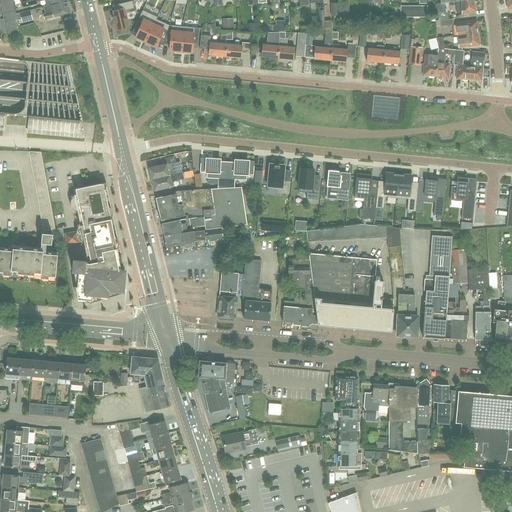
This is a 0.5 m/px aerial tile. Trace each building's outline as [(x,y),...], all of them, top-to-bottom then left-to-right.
[(5,34),(19,35),(16,21),(15,15),(12,0),(0,0),(0,2),(3,19),(6,19),(5,31),(5,34)] [(473,0),(472,0),(460,1),(462,14),(475,12),(473,0)] [(134,8),(132,1),(113,6),(114,11),(115,15),(112,16),(116,31),(117,34),(127,32),(126,28),(129,27),(125,11),(134,8)] [(67,2),(47,6),(44,7),(45,14),(43,14),(44,19),(69,13),(67,2)] [(338,17),(338,21),(350,20),(349,2),(338,3),(339,17),(338,17)] [(338,3),(330,3),(331,17),(338,17),(339,17),(338,3)] [(400,17),(401,18),(427,17),(427,6),(400,6),(400,17)] [(15,15),(16,21),(21,20),(22,23),(32,20),(30,10),(19,13),(19,14),(15,15)] [(324,24),(323,10),(317,11),(318,32),(331,31),(331,24),(324,24)] [(157,18),(142,11),(134,28),(139,30),(136,36),(135,38),(145,43),(156,20),(157,18)] [(448,11),(437,12),(438,21),(449,19),(448,11)] [(453,19),(449,19),(438,21),(435,21),(436,27),(454,25),(453,19)] [(169,26),(156,20),(145,43),(156,47),(157,44),(159,39),(165,42),(169,26)] [(457,35),(478,33),(476,21),(471,22),(471,20),(463,21),(463,23),(456,24),(457,35)] [(183,27),(169,26),(165,42),(171,42),(170,45),(170,51),(181,52),(183,27)] [(199,29),(183,27),(181,52),(192,53),(192,47),(193,46),(198,46),(199,29)] [(278,46),(279,46),(279,39),(279,32),(279,33),(268,33),(266,45),(262,44),(261,56),(277,58),(278,46)] [(313,58),(329,60),(330,48),(331,41),(331,39),(331,32),(325,32),(325,39),(324,39),(324,47),(314,46),(313,58)] [(478,33),(457,35),(456,35),(458,49),(466,48),(466,47),(479,45),(478,33)] [(365,47),(366,35),(359,34),(358,46),(365,47)] [(201,35),(200,49),(209,50),(208,55),(224,56),(225,44),(210,43),(211,36),(201,35)] [(410,49),(411,39),(409,39),(409,36),(401,35),(400,49),(408,50),(409,49),(410,49)] [(411,39),(410,49),(408,64),(420,66),(422,48),(415,47),(416,40),(411,39)] [(225,44),(224,56),(241,58),(241,54),(242,46),(225,44)] [(329,60),(345,61),(346,58),(354,58),(355,46),(347,45),(346,49),(339,48),(339,45),(331,44),(331,48),(330,48),(329,60)] [(277,58),(293,59),(294,47),(279,46),(278,46),(277,58)] [(383,50),(383,46),(376,46),(376,50),(367,49),(366,61),(382,63),(383,50)] [(383,50),(382,63),(398,64),(399,52),(383,50),(384,47),(383,46),(383,50)] [(444,53),(454,54),(455,50),(443,49),(438,48),(437,52),(435,76),(448,77),(449,64),(443,63),(444,53)] [(470,66),(462,65),(463,51),(455,50),(454,54),(453,65),(457,65),(456,78),(468,80),(470,66)] [(435,76),(437,52),(431,52),(430,55),(424,54),(422,75),(435,76)] [(470,66),(468,80),(481,81),(482,68),(482,67),(482,62),(484,62),(484,53),(472,52),(470,66)] [(84,126),(25,120),(24,134),(87,140),(84,126)] [(174,157),(165,159),(166,164),(167,165),(175,163),(176,163),(174,157)] [(207,178),(218,179),(218,189),(226,188),(227,167),(220,166),(220,162),(220,160),(201,159),(200,172),(207,172),(207,178)] [(227,167),(226,188),(234,188),(235,180),(246,180),(247,175),(254,175),(254,161),(235,160),(235,162),(235,167),(227,167)] [(166,164),(149,168),(151,179),(169,175),(168,171),(176,169),(175,163),(167,165),(166,164)] [(270,164),(268,186),(277,187),(277,193),(288,194),(290,181),(283,180),(284,166),(270,164)] [(301,168),(298,192),(307,193),(306,199),(318,200),(319,184),(312,183),(314,170),(301,168)] [(327,187),(327,192),(340,193),(339,200),(348,201),(350,176),(341,175),(341,172),(339,172),(339,171),(328,170),(327,187)] [(169,175),(151,179),(154,190),(171,186),(170,181),(176,179),(177,181),(184,179),(183,173),(182,172),(169,175)] [(201,174),(194,175),(196,190),(202,190),(201,174)] [(372,180),(372,175),(357,174),(354,198),(364,199),(363,209),(360,209),(359,218),(374,220),(375,208),(377,191),(371,190),(372,180)] [(396,198),(399,175),(386,174),(385,188),(377,187),(377,191),(375,208),(384,209),(385,197),(396,198)] [(396,198),(408,199),(407,211),(415,212),(416,201),(417,191),(410,190),(411,176),(399,175),(396,198)] [(475,192),(468,192),(469,178),(458,177),(457,187),(451,186),(450,200),(463,201),(461,218),(473,220),(475,192)] [(447,180),(433,178),(432,180),(425,180),(424,195),(435,196),(433,215),(443,216),(447,180)] [(121,270),(119,258),(122,257),(106,183),(76,189),(91,260),(85,262),(74,261),(73,271),(78,299),(92,301),(123,291),(125,271),(121,270)] [(223,215),(245,213),(241,188),(211,189),(202,190),(196,190),(180,191),(175,192),(175,194),(156,198),(161,220),(165,219),(165,220),(166,223),(179,220),(179,221),(180,221),(195,218),(223,215)] [(223,215),(224,228),(247,225),(245,213),(223,215)] [(224,228),(223,215),(195,218),(180,221),(179,221),(179,220),(166,223),(161,224),(163,231),(164,235),(182,232),(182,233),(193,231),(221,228),(224,228)] [(284,233),(285,222),(277,222),(276,232),(284,233)] [(53,223),(42,225),(43,231),(55,229),(53,223)] [(367,239),(365,225),(362,224),(359,225),(360,239),(367,239)] [(354,240),(360,239),(359,225),(352,226),(354,240)] [(374,239),(372,226),(365,225),(367,239),(374,239)] [(340,241),(347,240),(346,226),(339,227),(340,241)] [(347,240),(354,240),(352,226),(346,226),(347,240)] [(380,238),(379,226),(372,226),(374,239),(380,238)] [(334,241),(340,241),(339,227),(332,228),(334,241)] [(386,227),(387,238),(388,248),(401,246),(399,228),(386,227)] [(182,232),(164,235),(164,236),(165,241),(166,247),(167,247),(191,244),(195,243),(196,244),(223,239),(221,228),(193,231),(182,233),(182,232)] [(51,245),(52,234),(41,233),(40,244),(51,245)] [(68,244),(78,243),(76,233),(67,235),(68,244)] [(444,338),(447,302),(447,296),(449,279),(449,276),(451,253),(451,250),(452,237),(432,235),(429,275),(435,276),(434,279),(424,279),(423,290),(426,290),(422,336),(444,338)] [(42,254),(43,251),(12,248),(12,251),(0,250),(0,277),(2,278),(3,275),(17,277),(17,274),(33,275),(33,278),(48,279),(48,281),(55,281),(57,255),(42,254)] [(447,296),(457,297),(458,284),(468,283),(465,249),(451,250),(451,253),(452,280),(449,279),(447,296)] [(392,299),(381,298),(382,281),(380,281),(380,272),(375,271),(376,259),(309,253),(309,259),(311,275),(317,325),(390,331),(392,299)] [(269,321),(272,290),(259,289),(261,261),(245,259),(242,297),(245,297),(243,319),(269,321)] [(288,275),(291,275),(291,289),(305,289),(306,289),(305,275),(311,275),(309,259),(298,260),(289,260),(289,266),(288,266),(288,275)] [(490,322),(490,299),(489,289),(489,288),(488,275),(487,270),(473,271),(473,270),(468,270),(469,290),(483,289),(483,301),(479,301),(479,306),(474,306),(475,340),(490,340),(490,322)] [(235,318),(236,298),(238,275),(221,273),(217,316),(235,318)] [(489,289),(490,299),(498,299),(498,288),(495,289),(494,283),(493,274),(488,275),(489,288),(489,289)] [(310,324),(317,325),(311,275),(305,275),(306,289),(305,289),(305,294),(304,294),(304,298),(300,297),(299,308),(300,308),(300,312),(299,326),(310,327),(310,324)] [(511,275),(502,276),(504,301),(511,301),(511,275)] [(406,336),(407,295),(398,295),(397,336),(406,336)] [(407,295),(406,336),(416,337),(417,316),(410,316),(410,313),(414,313),(414,295),(407,295)] [(299,308),(300,297),(294,297),(294,302),(284,301),(282,322),(292,323),(292,325),(299,326),(300,312),(300,308),(299,308)] [(447,302),(444,338),(466,339),(467,339),(468,333),(466,333),(467,315),(466,301),(460,300),(460,308),(455,308),(456,303),(447,302)] [(505,310),(505,302),(498,301),(497,309),(493,309),(492,322),(496,322),(494,341),(504,342),(507,310),(505,310)] [(18,380),(20,360),(7,358),(5,375),(6,375),(6,379),(18,380)] [(143,375),(145,359),(132,358),(130,375),(134,375),(133,383),(138,383),(139,377),(143,375)] [(149,374),(160,371),(158,359),(145,359),(143,375),(144,375),(145,378),(149,376),(149,374)] [(32,377),(33,361),(20,360),(18,380),(31,381),(32,377)] [(45,378),(46,362),(33,361),(32,377),(45,378)] [(234,379),(235,365),(200,361),(198,377),(201,378),(209,413),(230,408),(224,382),(233,383),(234,379)] [(58,383),(59,363),(46,362),(45,378),(45,382),(57,383),(58,383)] [(70,385),(72,364),(59,363),(58,383),(70,385)] [(72,364),(70,385),(84,386),(84,382),(83,382),(85,366),(72,364)] [(145,379),(161,376),(160,371),(149,374),(149,376),(145,378),(145,379)] [(153,387),(163,384),(161,376),(145,379),(147,387),(149,396),(155,395),(153,387)] [(349,386),(349,378),(337,377),(335,400),(344,400),(344,406),(345,399),(347,399),(348,386),(349,386)] [(354,405),(356,405),(357,378),(349,378),(349,386),(348,386),(347,399),(345,399),(344,406),(344,409),(344,410),(354,410),(354,405)] [(103,396),(103,382),(93,382),(93,396),(103,396)] [(388,401),(386,401),(388,385),(384,385),(381,382),(378,385),(371,384),(370,393),(365,393),(364,407),(365,409),(364,421),(375,421),(375,420),(378,417),(379,407),(389,407),(388,401)] [(149,396),(147,387),(140,389),(142,401),(145,412),(169,407),(163,384),(153,387),(155,395),(149,396)] [(433,421),(436,421),(436,422),(449,423),(449,422),(455,423),(457,403),(456,403),(450,403),(451,394),(448,394),(449,386),(434,385),(433,402),(437,403),(437,409),(433,409),(433,421)] [(388,401),(389,407),(388,421),(389,450),(417,454),(417,442),(403,442),(403,422),(410,421),(410,406),(416,406),(416,404),(419,404),(419,388),(416,388),(398,386),(398,388),(388,389),(388,401)] [(416,406),(417,442),(417,454),(430,454),(430,440),(427,440),(429,388),(419,388),(419,404),(416,404),(416,406)] [(456,403),(457,403),(455,423),(455,424),(461,424),(459,443),(465,443),(463,467),(511,471),(511,395),(457,391),(456,403)] [(241,396),(240,393),(236,394),(234,394),(240,420),(245,419),(241,396)] [(360,410),(356,405),(354,405),(354,410),(344,410),(344,409),(338,409),(338,421),(359,422),(360,410)] [(151,438),(167,433),(164,421),(149,425),(148,422),(142,424),(141,420),(127,422),(128,426),(129,430),(130,431),(139,429),(141,434),(149,432),(151,437),(151,438)] [(359,434),(359,422),(338,421),(339,432),(353,431),(353,434),(359,434)] [(6,442),(28,444),(29,428),(17,427),(17,431),(7,430),(6,442)] [(120,439),(131,436),(130,431),(129,430),(119,433),(120,439)] [(226,453),(246,449),(245,440),(251,439),(249,431),(222,437),(226,453)] [(359,445),(359,434),(353,434),(353,431),(339,432),(339,441),(353,441),(353,445),(359,445)] [(154,449),(171,445),(167,433),(151,438),(151,437),(147,438),(150,450),(152,449),(154,449)] [(63,437),(51,436),(50,446),(52,446),(62,447),(63,437)] [(122,444),(132,441),(131,436),(120,439),(122,444)] [(288,447),(301,444),(299,436),(286,439),(288,447)] [(92,447),(102,444),(100,439),(90,442),(92,447)] [(123,449),(133,446),(132,441),(122,444),(123,449)] [(359,450),(359,445),(353,445),(353,441),(339,441),(339,453),(352,453),(352,454),(361,454),(361,450),(359,450)] [(28,444),(6,442),(5,454),(21,456),(28,456),(29,444),(28,444)] [(82,450),(92,447),(90,442),(80,445),(82,450)] [(93,452),(103,449),(102,444),(92,447),(93,452)] [(149,463),(174,456),(171,445),(154,449),(152,449),(154,454),(156,454),(157,460),(149,463)] [(135,451),(134,447),(133,446),(123,449),(125,454),(135,451)] [(83,455),(93,452),(92,447),(82,450),(83,455)] [(95,458),(105,455),(103,449),(93,452),(95,458)] [(85,460),(95,458),(93,452),(83,455),(85,460)] [(145,460),(142,452),(136,454),(137,459),(138,462),(145,460)] [(361,466),(361,454),(352,454),(352,453),(339,453),(339,466),(339,469),(361,470),(361,466)] [(20,468),(29,468),(29,462),(35,463),(36,457),(28,456),(21,456),(5,454),(3,467),(20,468)] [(96,463),(106,460),(105,455),(95,458),(96,463)] [(161,472),(177,468),(174,456),(149,463),(151,468),(159,466),(161,472)] [(86,466),(96,463),(95,458),(85,460),(86,466)] [(70,461),(61,460),(59,475),(69,476),(70,461)] [(98,468),(108,465),(106,460),(96,463),(98,468)] [(88,471),(98,468),(96,463),(86,466),(88,471)] [(99,473),(109,470),(108,465),(98,468),(99,473)] [(89,476),(99,473),(98,468),(88,471),(89,476)] [(177,468),(161,472),(164,485),(180,480),(177,468)] [(101,478),(111,476),(109,470),(99,473),(101,478)] [(368,480),(366,472),(357,474),(359,482),(368,480)] [(2,487),(19,488),(19,483),(29,484),(30,483),(36,483),(36,481),(42,481),(43,475),(30,473),(29,478),(20,477),(20,476),(3,475),(2,487)] [(91,481),(101,478),(99,473),(89,476),(91,481)] [(134,487),(144,484),(142,478),(141,474),(131,477),(134,487)] [(75,477),(64,476),(63,491),(74,492),(75,477)] [(102,484),(112,481),(111,476),(101,478),(102,484)] [(149,484),(146,476),(142,478),(144,484),(146,490),(155,488),(154,483),(149,484)] [(92,487),(102,484),(101,478),(91,481),(92,487)] [(104,489),(114,486),(112,481),(102,484),(104,489)] [(188,491),(190,491),(188,483),(169,488),(170,493),(162,495),(163,499),(188,492),(188,491)] [(94,492),(104,489),(102,484),(92,487),(94,492)] [(135,493),(146,490),(144,484),(134,487),(135,493)] [(105,494),(115,491),(114,486),(104,489),(105,494)] [(24,488),(19,488),(2,487),(1,499),(10,500),(18,500),(18,493),(23,493),(24,488)] [(95,497),(105,494),(104,489),(94,492),(95,497)] [(107,499),(117,496),(115,491),(105,494),(107,499)] [(174,505),(192,500),(193,497),(193,494),(190,493),(190,491),(188,491),(188,492),(163,499),(161,500),(162,505),(164,504),(173,502),(174,505)] [(360,511),(356,493),(328,503),(331,511),(360,511)] [(97,502),(107,499),(105,494),(95,497),(97,502)] [(117,496),(118,502),(119,505),(120,507),(129,505),(127,494),(117,496)] [(98,507),(118,502),(117,496),(107,499),(97,502),(98,507)] [(29,501),(18,500),(10,500),(1,499),(0,506),(0,510),(15,511),(16,511),(17,511),(20,511),(25,511),(26,509),(28,509),(29,501)] [(192,500),(174,505),(174,506),(164,508),(165,509),(155,511),(185,511),(195,510),(192,500)] [(99,511),(104,511),(119,505),(118,502),(98,507),(99,511)]
